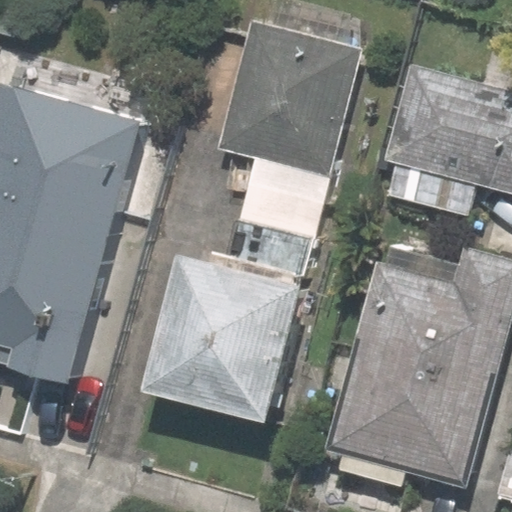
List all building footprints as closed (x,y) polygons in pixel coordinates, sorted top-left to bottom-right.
[(237,148),(272,156),(257,224),(332,241),(376,42),(266,18),(237,148)] [(511,45),(438,32),(406,198),(489,214),(495,182),(511,185),(511,45)] [(0,357),(95,385),(171,123),(25,81),(0,169),(0,357)] [(425,481),(430,464),(476,477),(511,352),(511,255),(474,244),(469,259),(403,240),(345,440),(366,446),(361,463),(425,481)] [(298,418),(337,282),(215,247),(176,383),(298,418)]
